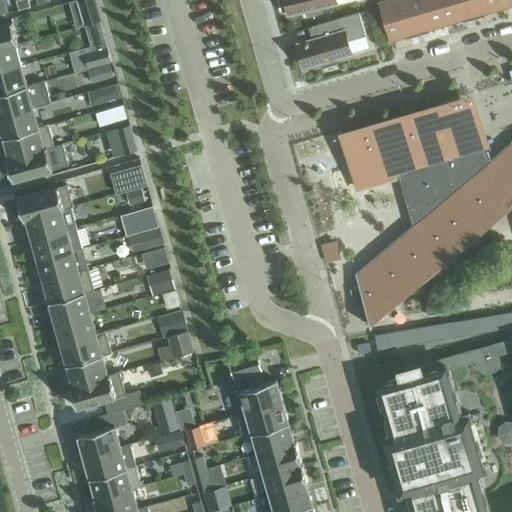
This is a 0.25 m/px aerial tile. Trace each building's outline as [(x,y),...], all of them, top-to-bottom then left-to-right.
[(6,0),(0,0),(0,15),(9,13),(6,0)] [(29,0),(16,0),(19,10),(31,6),(29,0)] [(84,0),(82,1),(89,23),(99,20),(93,0),(84,0)] [(281,0),(284,10),(288,9),(289,14),(307,10),(308,14),(321,11),(320,7),(338,2),(337,0),(281,0)] [(419,35),(409,0),(387,0),(379,3),(380,6),(390,41),(409,35),(409,37),(408,37),(408,38),(420,35),(419,35)] [(439,0),(409,0),(419,35),(420,35),(430,32),(430,31),(429,31),(428,30),(446,25),(439,0)] [(469,0),(439,0),(446,25),(464,19),(464,21),(464,22),(475,19),(469,0)] [(499,0),(469,0),(475,19),(486,16),(485,15),(484,15),(484,14),(502,9),(499,0)] [(511,0),(499,0),(502,9),(511,5),(511,0)] [(378,11),(366,15),(370,27),(381,23),(378,11)] [(349,41),(366,35),(359,12),(316,25),(319,38),(298,44),(305,67),(322,62),(323,66),(336,62),(335,58),(352,53),(349,41)] [(0,49),(17,45),(19,44),(13,22),(0,25),(0,49)] [(88,26),(92,38),(103,34),(100,23),(88,26)] [(0,49),(0,71),(23,65),(17,45),(0,49)] [(109,47),(86,53),(90,68),(113,62),(109,47)] [(102,66),(89,70),(92,83),(106,79),(117,76),(114,65),(113,63),(102,66)] [(0,71),(0,94),(28,86),(23,65),(0,71)] [(28,86),(0,94),(0,116),(34,107),(51,102),(45,81),(28,86)] [(119,82),(105,86),(108,99),(123,95),(119,82)] [(125,103),(110,108),(114,121),(129,117),(125,103)] [(0,116),(0,120),(4,136),(40,126),(34,107),(0,116)] [(340,136),(340,137),(344,136),(359,189),(399,177),(414,227),(358,274),(357,272),(356,273),(372,327),(373,326),(372,324),(511,206),(511,144),(493,161),(490,155),(488,149),(486,143),(486,137),(485,137),(485,143),(471,148),(465,126),(463,122),(461,119),(458,115),(455,113),(452,110),(447,109),(443,108),(439,108),(434,109),(340,136)] [(4,136),(10,157),(48,146),(48,148),(55,146),(49,124),(40,126),(4,136)] [(135,137),(122,141),(126,154),(138,150),(135,137)] [(8,157),(14,180),(54,169),(48,148),(48,146),(10,157),(8,157)] [(125,166),(131,185),(145,180),(140,162),(125,166)] [(63,209),(74,206),(68,184),(19,197),(25,220),(28,219),(63,209)] [(127,193),(131,204),(146,200),(143,188),(127,193)] [(63,209),(28,219),(33,239),(69,229),(80,226),(74,206),(63,209)] [(155,209),(140,213),(145,230),(160,226),(155,209)] [(69,229),(33,239),(39,259),(74,249),(85,246),(80,226),(69,229)] [(146,233),(149,247),(163,243),(159,229),(146,233)] [(278,231),(282,245),(291,243),(288,229),(278,231)] [(335,241),(321,245),(327,263),(340,259),(335,241)] [(74,249),(39,259),(45,280),(80,270),(89,267),(83,247),(74,249)] [(166,247),(154,250),(159,266),(170,262),(166,247)] [(51,302),(86,293),(95,290),(89,267),(80,270),(45,280),(51,302)] [(172,268),(159,271),(164,292),(178,288),(172,268)] [(165,294),(169,308),(180,304),(176,291),(165,294)] [(51,302),(57,322),(92,313),(86,293),(51,302)] [(440,301),(428,303),(430,314),(442,312),(440,301)] [(169,315),(174,333),(189,329),(183,310),(169,315)] [(56,322),(62,342),(97,332),(92,313),(57,322),(56,322)] [(68,365),(104,355),(113,352),(106,330),(97,332),(62,342),(68,365)] [(511,511),(511,337),(401,370),(403,376),(378,384),(393,435),(386,438),(401,493),(409,490),(415,511),(511,511)] [(191,339),(172,344),(175,356),(195,351),(191,339)] [(370,343),(358,344),(359,354),(371,352),(370,343)] [(262,369),(258,354),(231,362),(235,377),(262,369)] [(68,365),(74,384),(109,374),(104,355),(68,365)] [(149,365),(151,372),(162,369),(160,362),(149,365)] [(74,384),(71,384),(78,407),(107,399),(110,413),(147,403),(144,389),(127,393),(120,371),(109,374),(74,384)] [(241,389),(232,392),(238,413),(284,401),(277,379),(241,389)] [(172,396),(155,400),(159,417),(177,412),(172,396)] [(284,401),(238,413),(244,434),(266,428),(289,421),(284,401)] [(183,410),(178,412),(183,429),(187,428),(198,425),(193,407),(183,410)] [(90,432),(79,434),(85,456),(131,443),(131,442),(122,445),(116,426),(127,423),(124,409),(110,413),(86,420),(90,432)] [(266,428),(244,434),(244,435),(254,433),(259,452),(297,442),(297,441),(295,441),(289,421),(266,428)] [(188,428),(194,449),(205,445),(200,425),(188,428)] [(174,432),(169,433),(174,448),(186,444),(182,429),(174,432)] [(297,442),(259,452),(265,473),(303,463),(297,442)] [(131,443),(85,456),(91,477),(137,464),(131,443)] [(196,458),(199,469),(207,467),(204,455),(196,458)] [(232,455),(219,457),(223,480),(236,478),(232,455)] [(182,461),(186,473),(193,471),(190,459),(182,461)] [(303,463),(265,473),(271,494),(309,483),(303,463)] [(137,464),(91,477),(94,487),(97,497),(95,497),(96,498),(133,488),(128,468),(137,465),(137,464)] [(199,469),(203,481),(210,479),(207,467),(199,469)] [(186,473),(189,485),(197,482),(193,471),(186,473)] [(309,483),(271,494),(276,511),(287,511),(313,505),(308,485),(309,484),(309,483)] [(133,488),(96,498),(99,511),(126,511),(148,506),(148,505),(139,508),(133,488)] [(208,499),(211,511),(219,508),(216,497),(208,499)] [(196,511),(205,511),(202,501),(194,503),(196,511)]
